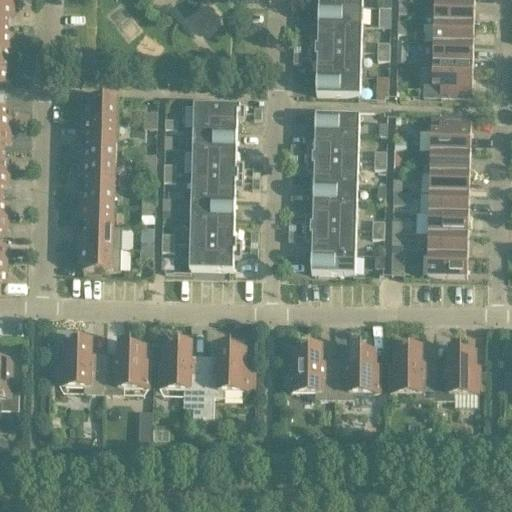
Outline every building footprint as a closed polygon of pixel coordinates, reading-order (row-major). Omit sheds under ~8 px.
[(0,0),(0,8),(15,9),(15,0),(0,0)] [(319,0),(319,10),(363,11),(363,0),(319,0)] [(382,0),(382,12),(391,12),(391,0),(382,0)] [(407,5),(398,5),(398,18),(407,19),(407,5)] [(435,6),(435,27),(475,28),(475,7),(435,6)] [(15,9),(0,8),(0,30),(9,30),(9,22),(15,22),(15,9)] [(319,10),(319,29),(363,30),(363,11),(319,10)] [(391,12),(382,12),(382,24),(391,24),(391,12)] [(397,26),(397,39),(406,39),(406,27),(397,26)] [(475,28),(435,27),(434,47),(474,48),(475,28)] [(310,54),(362,56),(363,30),(319,29),(318,41),(310,41),(310,54)] [(9,30),(0,30),(0,51),(14,52),(15,38),(9,38),(9,30)] [(397,46),(396,69),(405,69),(406,46),(397,46)] [(390,47),(378,47),(378,66),(390,66),(390,47)] [(474,48),(434,47),(434,67),(473,68),(474,48)] [(0,51),(0,86),(6,87),(7,74),(8,74),(8,65),(14,65),(14,52),(0,51)] [(361,81),(362,56),(310,54),(310,67),(318,68),(317,79),(361,81)] [(473,68),(434,67),(433,90),(441,90),(440,102),(473,103),(473,68)] [(361,81),(317,79),(317,99),(361,101),(361,81)] [(376,81),(376,89),(390,89),(390,82),(390,81),(376,81)] [(0,133),(12,134),(12,120),(6,120),(7,111),(6,111),(6,99),(0,98),(0,133)] [(82,123),(117,124),(118,102),(89,101),(89,110),(83,110),(82,123)] [(194,134),(238,135),(238,123),(246,123),(246,109),(194,108),(194,134)] [(316,118),(316,138),(360,139),(360,119),(316,118)] [(432,134),(431,156),(471,158),(472,123),(440,122),(439,134),(432,134)] [(117,124),(82,123),(82,137),(88,137),(88,145),(117,146),(117,124)] [(177,124),(165,124),(165,134),(187,134),(187,129),(177,129),(177,124)] [(158,125),(144,125),(143,133),(157,134),(158,125)] [(379,128),(378,140),(387,140),(388,128),(379,128)] [(12,134),(0,133),(0,155),(5,155),(6,147),(12,147),(12,134)] [(237,154),(238,135),(194,134),(193,153),(237,154)] [(307,163),(359,164),(360,139),(316,138),(315,150),(307,150),(307,163)] [(173,141),(164,141),(164,153),(173,153),(173,141)] [(81,153),(81,166),(116,167),(117,146),(88,145),(87,153),(81,153)] [(404,146),(395,146),(394,155),(402,155),(404,155),(404,146)] [(237,166),(237,154),(193,153),(193,178),(245,180),(245,167),(237,166)] [(5,155),(0,155),(0,176),(11,177),(11,164),(5,163),(5,155)] [(394,155),(393,176),(401,177),(402,155),(394,155)] [(374,156),(374,174),(386,174),(387,156),(374,156)] [(471,158),(431,156),(431,177),(470,178),(471,158)] [(143,160),(143,168),(156,168),(156,160),(143,160)] [(315,176),(314,188),(358,189),(359,164),(307,163),(307,176),(315,176)] [(116,167),(81,166),(81,180),(87,180),(86,188),(116,189),(116,167)] [(156,168),(143,168),(143,178),(156,178),(156,168)] [(164,169),(163,187),(175,187),(176,169),(164,169)] [(0,176),(0,198),(4,198),(4,190),(10,191),(11,177),(0,176)] [(470,178),(431,177),(430,197),(470,198),(470,178)] [(192,203),(236,205),(236,193),(244,193),(245,180),(193,178),(192,203)] [(393,185),(393,196),(402,196),(402,185),(393,185)] [(116,189),(86,188),(86,196),(80,196),(80,209),(115,210),(116,189)] [(314,188),(314,208),(358,209),(358,189),(314,188)] [(377,191),(377,203),(386,203),(386,191),(377,191)] [(393,197),(393,209),(410,210),(411,197),(393,197)] [(430,197),(429,218),(469,219),(470,198),(430,197)] [(0,220),(10,220),(10,207),(4,207),(4,198),(0,198),(0,220)] [(132,211),(155,211),(156,203),(133,202),(132,211)] [(235,224),(236,205),(192,203),(191,223),(235,224)] [(163,204),(162,222),(171,223),(172,204),(163,204)] [(357,234),(358,209),(314,208),(313,220),(305,220),(305,233),(357,234)] [(115,210),(80,209),(80,223),(86,223),(85,231),(114,232),(115,210)] [(155,211),(132,211),(142,212),(142,220),(155,221),(155,211)] [(469,219),(429,218),(429,238),(469,239),(469,219)] [(10,220),(0,220),(0,241),(3,242),(3,234),(9,234),(10,220)] [(235,236),(235,224),(191,223),(191,248),(243,250),(243,236),(235,236)] [(372,226),(372,244),(384,244),(384,227),(372,226)] [(392,226),(391,237),(401,237),(401,227),(392,226)] [(79,239),(79,252),(114,253),(114,232),(85,231),(85,239),(79,239)] [(313,246),(312,258),(356,259),(357,234),(305,233),(305,246),(313,246)] [(401,237),(391,237),(391,250),(400,250),(401,237)] [(429,238),(428,258),(468,259),(469,239),(429,238)] [(162,239),(161,257),(173,257),(173,239),(162,239)] [(3,242),(0,241),(0,263),(8,263),(9,250),(3,250),(3,242)] [(140,246),(140,254),(154,255),(154,246),(140,246)] [(242,275),(243,250),(191,248),(190,274),(242,275)] [(114,253),(79,252),(78,266),(84,266),(84,275),(113,276),(114,253)] [(154,255),(140,254),(139,264),(153,264),(154,255)] [(392,257),(392,280),(405,280),(405,257),(392,257)] [(356,259),(312,258),(312,278),(356,279),(356,259)] [(468,259),(428,258),(428,281),(468,282),(468,259)] [(375,260),(374,272),(383,273),(384,261),(375,260)] [(8,263),(0,263),(0,298),(1,298),(1,286),(2,286),(2,277),(8,277),(8,263)] [(105,399),(106,359),(92,358),(92,345),(80,344),(80,349),(66,349),(65,363),(61,363),(60,391),(85,391),(84,399),(105,399)] [(106,359),(105,399),(124,400),(125,392),(149,393),(150,365),(146,365),(146,351),(132,350),(132,346),(120,345),(119,359),(106,359)] [(204,423),(206,361),(192,361),(192,347),(180,347),(180,352),(166,351),(165,366),(161,366),(160,393),(185,394),(184,401),(184,414),(193,414),(193,426),(203,426),(203,423),(204,423)] [(206,361),(204,423),(213,423),(213,402),(224,402),(225,395),(249,396),(249,393),(250,374),(250,368),(245,368),(246,353),(232,353),(232,348),(220,348),(219,362),(206,361)] [(335,405),(335,364),(322,364),(322,350),(310,350),(310,355),(296,355),(295,369),(291,369),(291,397),(315,397),(315,404),(335,405)] [(349,364),(335,364),(335,405),(355,405),(355,397),(380,397),(380,370),(376,370),(376,355),(361,355),(362,350),(349,350),(349,364)] [(435,405),(435,365),(422,365),(422,351),(410,351),(410,356),(395,356),(395,370),(391,370),(391,397),(415,398),(415,405),(435,405)] [(435,365),(435,405),(455,406),(455,398),(480,398),(480,371),(476,371),(476,356),(461,356),(461,351),(449,351),(449,365),(435,365)] [(0,403),(2,403),(2,415),(19,416),(20,388),(13,387),(13,363),(0,362),(0,403)]
